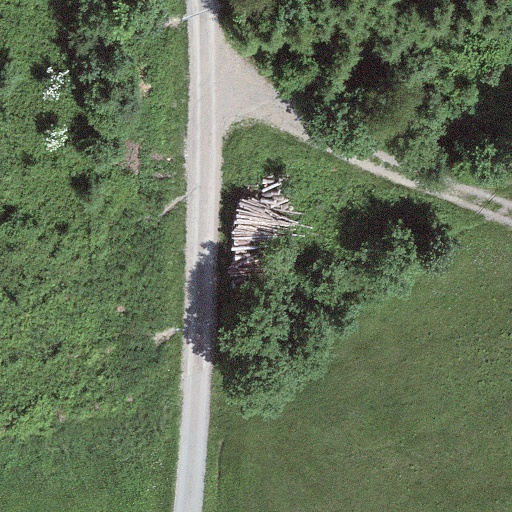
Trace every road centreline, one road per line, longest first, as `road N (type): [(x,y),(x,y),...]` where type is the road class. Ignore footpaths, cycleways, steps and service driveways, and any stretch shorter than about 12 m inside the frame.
road 1 (unclassified): [(188,511),(214,67),(208,0)]
road 2 (track): [(214,67),(332,160),(511,220)]
